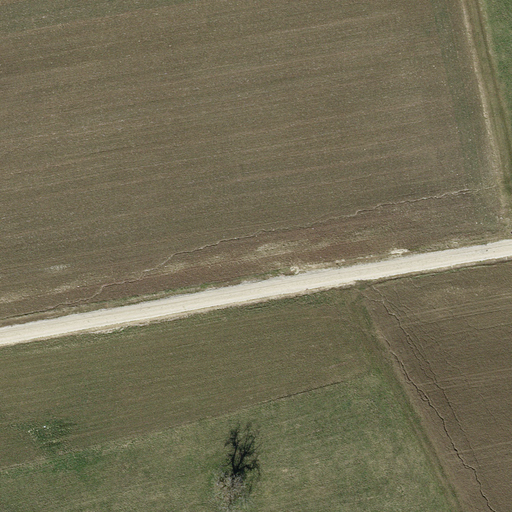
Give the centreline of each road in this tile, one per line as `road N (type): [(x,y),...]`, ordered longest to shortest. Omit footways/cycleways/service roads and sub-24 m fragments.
road 1 (track): [(0,334),(511,248)]
road 2 (track): [(343,274),(459,511)]
road 3 (track): [(471,0),(511,199)]
